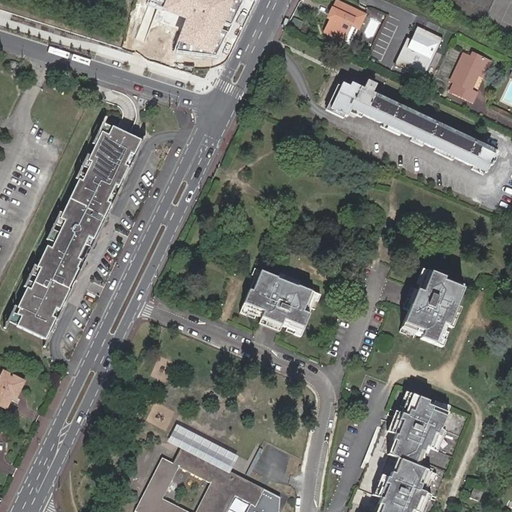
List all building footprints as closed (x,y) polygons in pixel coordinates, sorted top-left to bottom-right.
[(359,28),(365,15),(337,2),(333,10),(335,11),(325,33),(343,41),(351,25),(359,28)] [(423,79),(442,38),(417,27),(410,41),(408,40),(395,66),(423,79)] [(480,72),(486,59),(472,53),(470,57),(463,54),(450,81),(453,83),(450,91),(472,102),(477,92),(470,89),(478,74),(478,73),(476,72),(477,70),(480,72)] [(490,61),(486,59),(480,72),(477,70),(476,72),(478,73),(478,74),(483,76),(490,61)] [(350,108),(485,172),(493,155),(372,98),(374,95),(371,93),(375,85),(367,81),(363,89),(351,83),(349,86),(343,83),(330,108),(346,116),(350,108)] [(8,323),(45,340),(55,320),(49,317),(54,307),(59,310),(73,280),(78,282),(83,271),(79,269),(139,140),(123,133),(105,124),(60,220),(66,222),(53,250),(47,247),(38,267),(44,270),(34,291),(28,288),(19,308),(22,309),(18,316),(13,313),(8,323)] [(281,326),(280,329),(300,337),(311,309),(314,310),(319,296),(297,286),(299,281),(280,274),(278,279),(254,269),(249,283),(254,285),(251,291),(249,290),(240,313),(260,321),(261,318),(281,326)] [(421,292),(415,290),(407,311),(399,332),(406,335),(409,327),(422,333),(420,339),(430,343),(441,347),(444,341),(436,338),(439,332),(442,325),(447,327),(453,313),(457,314),(460,308),(456,306),(463,285),(457,282),(455,286),(447,283),(442,281),(443,278),(422,269),(419,277),(422,279),(420,286),(422,287),(421,292)] [(407,311),(415,290),(411,289),(403,309),(407,311)] [(451,329),(457,314),(453,313),(447,327),(451,329)] [(279,332),(280,329),(281,326),(261,318),(260,321),(259,324),(279,332)] [(446,334),(439,332),(436,338),(444,341),(446,334)] [(15,398),(22,382),(3,372),(0,377),(0,404),(5,407),(10,396),(15,398)] [(429,511),(467,417),(448,410),(449,407),(444,405),(443,408),(398,390),(381,434),(375,432),(361,468),(367,470),(349,511),(429,511)] [(176,405),(178,394),(168,392),(167,404),(176,405)] [(168,441),(181,448),(229,473),(238,456),(176,425),(168,441)] [(226,511),(235,496),(254,506),(262,489),(229,473),(181,448),(173,464),(163,459),(135,511),(226,511)] [(280,498),(262,489),(254,506),(250,504),(246,511),(278,511),(279,499),(280,498)] [(479,502),(482,492),(474,489),(471,498),(479,502)]
